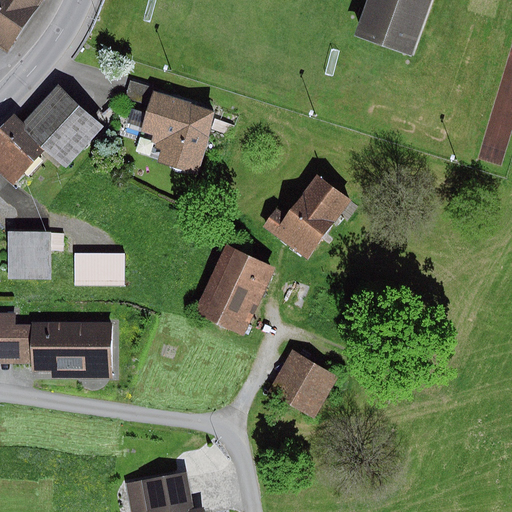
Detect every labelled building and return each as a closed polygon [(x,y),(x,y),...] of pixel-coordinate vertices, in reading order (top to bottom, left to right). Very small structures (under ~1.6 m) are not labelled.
[(0,0),(0,44),(13,53),(49,0),(0,0)] [(373,0),(360,36),(417,57),(436,0),(373,0)] [(127,98),(156,107),(160,92),(161,89),(133,81),(127,98)] [(109,128),(64,86),(29,123),(56,148),(74,165),(109,128)] [(223,113),(160,92),(156,107),(147,132),(158,136),(156,143),(163,163),(201,176),(223,113)] [(56,148),(29,123),(21,115),(0,136),(0,168),(19,187),(56,148)] [(289,216),(276,206),(262,224),(307,258),(350,201),(318,177),(289,216)] [(55,235),(11,233),(9,279),(53,281),(55,235)] [(282,269),(232,245),(199,316),(249,339),(282,269)] [(128,257),(78,255),(77,288),(127,290),(128,257)] [(0,363),(38,364),(39,326),(19,326),(19,314),(0,313),(0,363)] [(117,322),(39,322),(39,326),(38,364),(38,371),(54,371),(54,379),(117,380),(117,322)] [(340,382),(292,356),(270,395),(319,421),(340,382)] [(193,473),(130,484),(135,511),(210,511),(210,508),(199,510),(193,473)]
